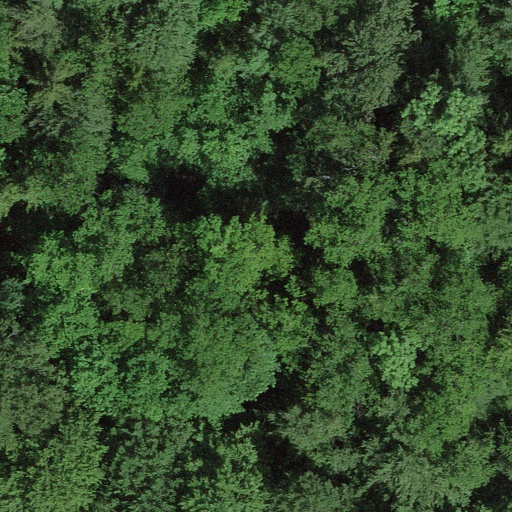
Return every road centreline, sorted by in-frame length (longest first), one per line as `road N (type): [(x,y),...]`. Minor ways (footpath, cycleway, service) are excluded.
road 1 (track): [(123,101),(309,425),(382,484),(485,511)]
road 2 (track): [(162,170),(0,258)]
